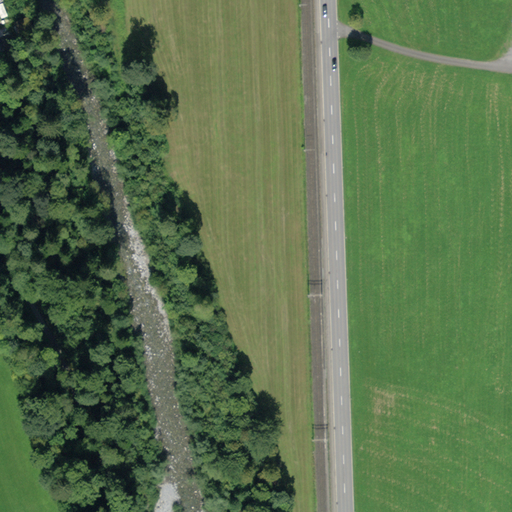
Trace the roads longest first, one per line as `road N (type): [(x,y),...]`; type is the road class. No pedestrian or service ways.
road 1 (secondary): [(327,0),(345,511)]
road 2 (track): [(121,511),(80,345),(0,249)]
road 3 (track): [(511,65),(410,51),(328,24)]
